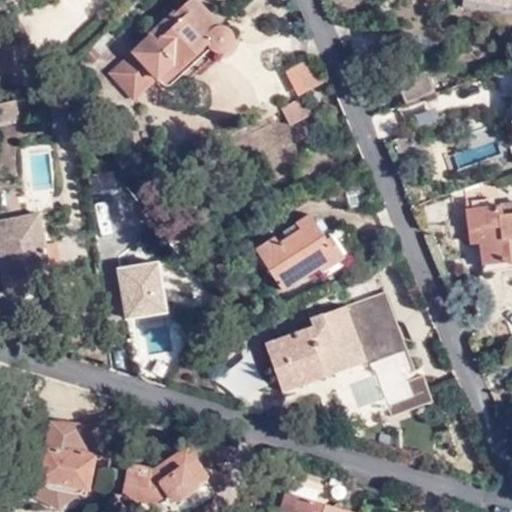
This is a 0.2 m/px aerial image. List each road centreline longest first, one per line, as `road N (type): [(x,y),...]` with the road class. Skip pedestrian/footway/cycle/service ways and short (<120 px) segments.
road 1 (residential): [(511,490),(305,0)]
road 2 (residential): [(0,354),(507,511)]
